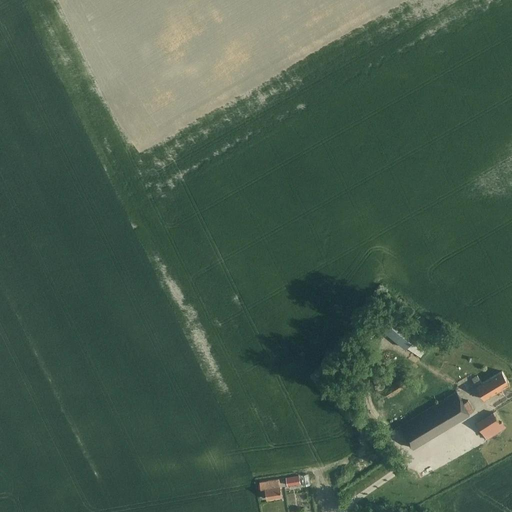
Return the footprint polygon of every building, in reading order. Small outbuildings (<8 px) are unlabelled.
[(388,312),(379,306),(370,317),(379,324),(377,326),(405,349),(407,347),(420,357),(429,345),(416,335),(418,333),(389,310),(388,312)] [(493,376),(489,370),(478,377),(477,375),(472,378),(484,399),(509,384),(502,371),(493,376)] [(388,397),(406,386),(402,378),(383,389),(388,397)] [(462,405),(455,393),(398,427),(411,449),(473,412),(467,402),(462,405)] [(499,422),(492,412),(476,423),(487,439),(506,427),(501,420),(499,422)] [(299,474),(286,476),(287,484),(300,482),(299,474)] [(281,496),(278,479),(258,482),(260,491),(265,490),(266,499),(281,496)]
